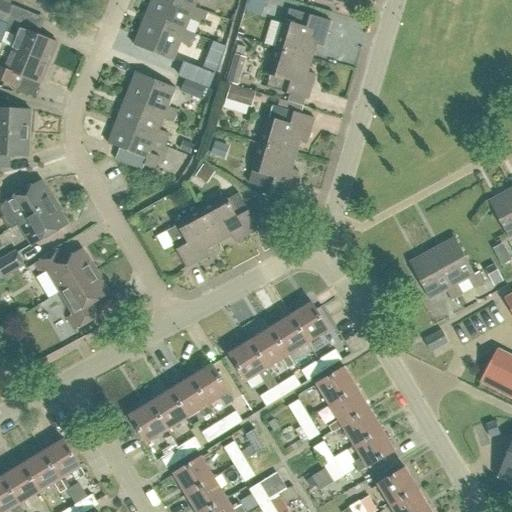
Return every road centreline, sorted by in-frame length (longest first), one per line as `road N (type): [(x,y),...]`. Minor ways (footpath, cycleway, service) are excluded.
road 1 (residential): [(174,319),(69,133),(119,0)]
road 2 (residential): [(483,511),(322,247)]
road 3 (residential): [(322,247),(397,0)]
road 4 (residential): [(174,319),(322,247)]
road 5 (residential): [(147,511),(66,378)]
road 6 (residential): [(66,378),(174,319)]
